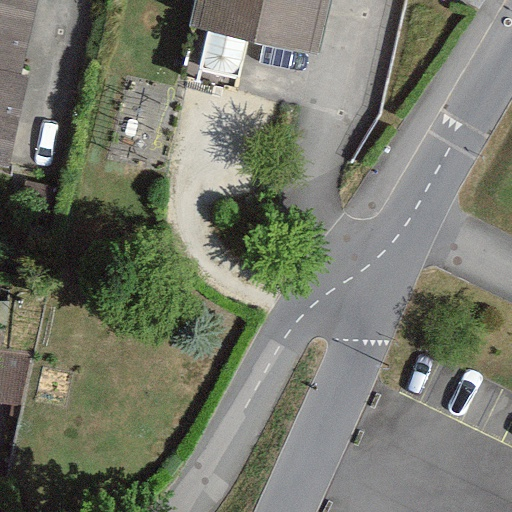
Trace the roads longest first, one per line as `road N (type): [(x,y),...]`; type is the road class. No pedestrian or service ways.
road 1 (residential): [(185,511),(210,484),(293,322),(363,272)]
road 2 (residential): [(511,34),(363,272)]
road 3 (residential): [(363,272),(283,511)]
